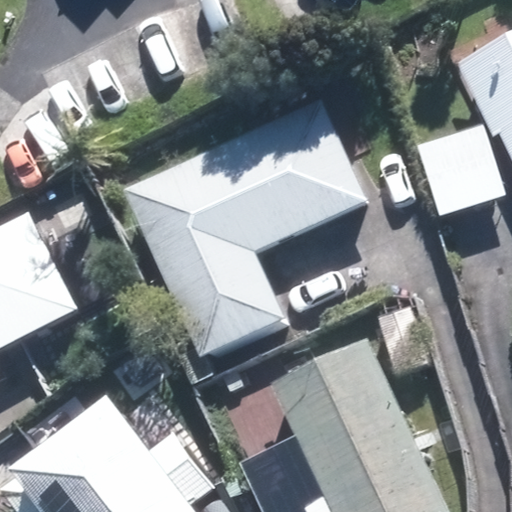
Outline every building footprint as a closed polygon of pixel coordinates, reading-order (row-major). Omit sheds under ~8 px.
[(511,48),(461,74),(496,145),(500,144),(511,168),(511,48)] [(211,370),(295,331),(260,258),(369,208),(325,113),(133,202),(211,370)] [(424,154),(445,223),(508,203),(487,135),(424,154)] [(36,223),(0,240),(0,404),(1,404),(0,402),(0,363),(86,322),(36,223)] [(161,332),(147,303),(119,316),(133,345),(161,332)] [(429,369),(413,314),(381,324),(397,379),(429,369)] [(447,511),(370,347),(274,391),(297,440),(241,465),(263,511),(447,511)] [(156,454),(122,411),(33,480),(29,476),(2,496),(13,511),(199,511),(198,510),(218,494),(176,440),(156,454)]
